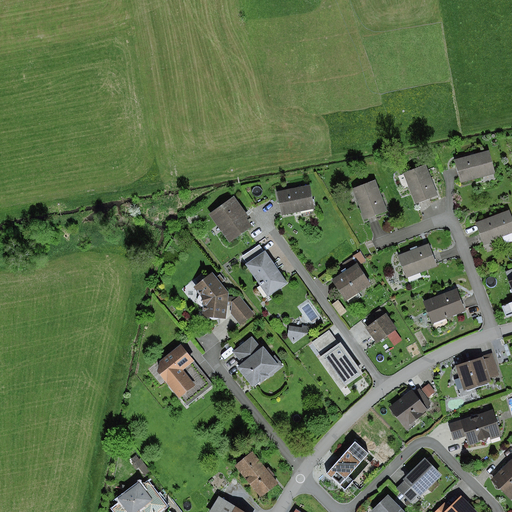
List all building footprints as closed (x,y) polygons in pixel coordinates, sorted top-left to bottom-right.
[(490,151),(456,160),(462,182),(496,173),(490,151)] [(404,173),(416,204),(438,195),(426,164),(404,173)] [(353,190),(365,220),(387,212),(376,181),(353,190)] [(282,215),(315,209),(310,186),(278,192),(282,215)] [(230,244),(254,227),(234,198),(210,214),(230,244)] [(511,216),(510,210),(477,223),(485,245),(504,237),(506,244),(511,241),(511,216)] [(429,244),(398,256),(407,278),(438,266),(429,244)] [(243,256),(248,264),(264,252),(260,245),(243,256)] [(246,265),(268,297),(288,283),(266,251),(264,252),(248,264),(246,265)] [(360,252),(354,256),(360,265),(366,261),(360,252)] [(359,264),(334,280),(347,301),(372,285),(359,264)] [(214,273),(194,287),(205,302),(203,318),(226,320),(229,293),(214,273)] [(511,302),(502,306),(506,318),(511,315),(511,281),(510,282),(511,287),(511,302)] [(458,290),(424,302),(432,324),(466,312),(458,290)] [(231,314),(241,326),(255,314),(240,296),(232,303),(231,314)] [(338,300),(333,305),(342,316),(348,312),(338,300)] [(372,314),(377,321),(386,314),(381,308),(372,314)] [(399,329),(386,314),(377,321),(367,329),(379,344),(399,329)] [(301,327),(289,325),(287,336),(293,344),(306,336),(307,334),(308,334),(310,326),(302,325),(301,327)] [(330,331),(313,343),(321,355),(338,343),(330,331)] [(240,369),(256,388),(284,366),(267,345),(264,348),(254,335),(233,351),(244,365),(240,369)] [(342,389),(364,374),(342,344),(321,359),(342,389)] [(156,369),(182,402),(197,390),(184,373),(196,363),(184,347),(156,369)] [(492,353),(455,365),(464,391),(492,382),(491,378),(500,375),(492,353)] [(430,384),(422,389),(428,397),(435,392),(430,384)] [(414,390),(390,408),(407,431),(417,424),(415,421),(429,410),(427,406),(431,403),(420,388),(415,392),(414,390)] [(494,412),(450,426),(455,441),(468,437),(471,448),(503,438),(494,412)] [(356,441),(328,474),(346,490),(354,481),(349,477),(370,454),(356,441)] [(236,467),(262,497),(278,483),(252,452),(236,467)] [(137,456),(132,460),(137,468),(143,464),(137,456)] [(443,475),(426,458),(404,479),(406,481),(419,495),(421,496),(443,475)] [(511,462),(493,480),(511,500),(511,499),(511,462)] [(419,495),(406,481),(397,489),(411,503),(419,495)] [(115,511),(138,511),(144,508),(146,511),(159,511),(166,507),(150,486),(146,489),(141,482),(119,499),(121,503),(113,509),(115,511)] [(405,511),(389,495),(371,511),(405,511)] [(246,511),(223,497),(213,511),(246,511)] [(451,507),(446,511),(476,511),(463,497),(451,507)] [(446,511),(451,507),(446,502),(435,511),(446,511)]
